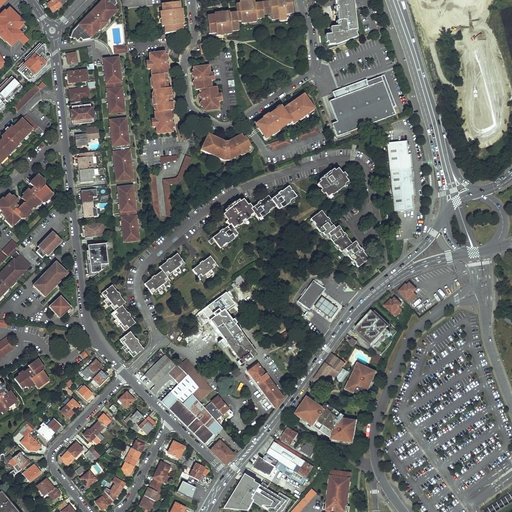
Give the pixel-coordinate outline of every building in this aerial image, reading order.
[(51,0),(52,1),(43,7),(45,10),(49,7),(52,13),(61,7),(61,6),(56,0),(51,0)] [(115,0),(103,0),(96,7),(97,7),(95,9),(91,13),(88,17),(87,16),(83,20),(84,21),(82,23),(82,22),(73,31),(73,32),(71,38),(74,39),(75,39),(77,42),(80,38),(83,41),(90,39),(96,33),(99,29),(100,30),(107,23),(106,22),(117,11),(113,7),(117,4),(116,3),(115,0)] [(214,15),(207,16),(209,34),(216,33),(216,36),(222,35),(223,33),(225,32),(226,35),(231,34),(231,32),(238,31),(237,22),(241,21),(241,24),(247,23),(248,21),(250,21),(251,23),(256,22),(256,19),(271,18),(271,15),(274,15),(278,14),(278,18),(279,21),(286,20),(285,17),(285,14),(288,13),(293,13),(292,4),(290,4),(289,0),(269,0),(269,3),(266,3),(254,4),(254,0),(249,1),(248,3),(246,3),(245,1),(239,2),(239,4),(235,5),(236,13),(236,16),(229,16),(229,14),(229,12),(223,13),(223,15),(220,15),(219,13),(214,14),(214,15)] [(335,0),(338,21),(341,21),(341,26),(339,27),(330,28),(331,34),(325,35),(326,42),(327,42),(328,45),(334,45),(334,42),(339,42),(339,41),(341,40),(341,43),(348,41),(348,39),(354,38),(354,33),(356,33),(355,30),(357,30),(356,26),(357,25),(355,7),(353,7),(353,5),(355,5),(354,0),(335,0)] [(179,2),(161,4),(162,12),(159,12),(160,18),(163,18),(163,20),(161,21),(162,27),(164,27),(165,34),(183,32),(182,25),(184,24),(183,19),(180,18),(180,16),(182,15),(182,9),(180,10),(179,2)] [(0,19),(0,18),(0,35),(2,37),(5,40),(6,39),(10,43),(9,44),(12,47),(20,39),(19,38),(21,36),(18,32),(19,31),(17,30),(23,25),(24,23),(19,18),(18,19),(9,10),(6,13),(5,11),(2,15),(3,16),(0,19)] [(25,34),(20,40),(25,44),(30,39),(25,34)] [(5,40),(2,37),(1,38),(11,48),(12,47),(9,44),(10,43),(6,39),(5,40)] [(18,70),(30,82),(41,71),(39,70),(46,63),(42,59),(45,56),(45,49),(40,44),(25,59),(27,62),(20,69),(18,70)] [(128,45),(114,47),(115,54),(128,52),(128,45)] [(164,52),(149,53),(150,60),(147,61),(148,68),(150,68),(151,76),(152,88),(152,89),(154,89),(155,97),(152,97),(153,104),(155,104),(156,111),(155,111),(155,118),(153,119),(153,126),(156,125),(157,133),(172,131),(171,124),(173,124),(174,124),(173,116),(172,117),(171,117),(170,111),(170,110),(172,110),(172,109),(171,102),(174,102),(174,95),(173,95),(171,95),(170,88),(170,87),(167,88),(167,83),(168,82),(167,79),(166,79),(166,74),(166,73),(166,66),(168,66),(169,66),(168,59),(167,59),(165,59),(164,52)] [(78,66),(76,53),(69,54),(70,58),(67,58),(68,65),(70,64),(71,68),(78,66)] [(110,114),(125,112),(124,100),(121,101),(120,97),(123,96),(120,73),(118,74),(117,70),(120,69),(119,58),(104,59),(105,71),(108,71),(108,75),(105,75),(108,98),(111,98),(111,102),(109,102),(110,114)] [(20,69),(27,62),(25,59),(18,66),(20,69)] [(209,65),(193,67),(194,68),(194,74),(192,74),(192,75),(192,82),(193,82),(195,82),(196,87),(196,89),(201,88),(201,89),(202,95),(200,96),(199,96),(200,103),(201,103),(203,103),(203,109),(203,110),(219,108),(218,101),(220,101),(219,93),(217,93),(216,86),(211,86),(210,80),(213,80),(212,72),(209,72),(209,65)] [(88,81),(87,70),(68,72),(69,83),(88,81)] [(380,80),(390,107),(393,106),(381,75),(372,79),(373,83),(380,80)] [(21,86),(12,77),(9,80),(0,88),(0,94),(5,100),(6,101),(21,86)] [(0,85),(0,88),(9,80),(7,78),(0,85)] [(366,86),(363,79),(335,90),(338,97),(332,99),(341,122),(336,124),(340,135),(347,132),(393,114),(390,107),(380,80),(373,83),(366,86)] [(41,90),(38,87),(35,85),(12,108),(17,113),(41,90)] [(24,89),(21,86),(6,101),(9,104),(24,89)] [(90,97),(89,88),(70,90),(71,99),(75,99),(75,102),(81,102),(81,98),(90,97)] [(312,108),(304,97),(301,100),(299,98),(293,102),(294,102),(282,110),(280,107),(257,123),(260,127),(258,128),(264,137),(266,135),(267,137),(290,121),(291,123),(295,120),(296,121),(308,113),(307,111),(312,108)] [(90,104),(84,105),(86,123),(93,123),(90,104)] [(86,123),(84,105),(72,107),(74,125),(86,123)] [(7,131),(6,133),(14,140),(13,141),(17,145),(19,143),(24,138),(29,133),(32,130),(34,131),(39,126),(27,114),(14,127),(12,126),(7,131)] [(117,181),(133,179),(131,164),(129,164),(128,159),(131,159),(128,136),(125,136),(125,131),(128,131),(126,119),(110,120),(111,133),(114,132),(115,137),(112,137),(115,161),(117,161),(118,166),(115,166),(117,181)] [(296,133),(299,140),(318,133),(316,126),(296,133)] [(98,129),(86,131),(87,139),(76,140),(77,146),(87,145),(87,142),(94,141),(93,138),(99,137),(98,129)] [(0,162),(6,156),(9,154),(15,147),(17,145),(13,141),(14,140),(6,133),(2,136),(4,137),(0,141),(0,162)] [(204,149),(203,151),(222,160),(226,161),(228,160),(240,155),(244,153),(249,150),(247,148),(250,147),(245,137),(243,138),(241,135),(232,140),(227,143),(225,143),(220,140),(210,136),(208,139),(206,138),(202,148),(204,149)] [(268,144),(271,152),(290,143),(287,136),(268,144)] [(408,155),(406,141),(387,143),(394,212),(413,210),(412,197),(415,196),(410,155),(408,155)] [(94,152),(80,153),(81,158),(78,158),(80,170),(81,170),(94,169),(92,157),(94,157),(94,152)] [(163,180),(167,217),(172,216),(169,185),(178,184),(183,180),(191,158),(185,156),(177,177),(175,178),(163,180)] [(94,169),(81,170),(82,176),(80,177),(81,182),(93,181),(93,175),(94,175),(94,169)] [(333,170),(331,171),(331,173),(323,179),(321,179),(319,180),(319,183),(317,184),(321,190),(320,191),(323,195),(324,194),(327,198),(330,195),(333,195),(344,187),(344,184),(347,182),(344,178),(346,177),(343,173),(342,174),(337,169),(334,171),(333,170)] [(331,173),(331,171),(329,171),(321,176),(321,179),(323,179),(331,173)] [(24,204),(30,210),(32,208),(34,209),(39,204),(37,203),(42,198),(45,201),(46,202),(53,195),(42,184),(44,182),(38,175),(29,184),(31,186),(24,193),(25,194),(21,198),(25,202),(24,204)] [(155,176),(151,177),(155,218),(160,217),(155,176)] [(133,186),(118,188),(120,199),(122,199),(123,203),(120,203),(123,226),(125,226),(126,230),(123,230),(124,242),(139,240),(138,229),(135,229),(135,225),(138,225),(135,202),(132,202),(132,198),(134,198),(133,186)] [(214,239),(217,244),(222,250),(225,247),(224,246),(229,242),(231,243),(236,239),(236,237),(239,235),(236,232),(234,229),(238,226),(240,227),(244,223),(242,221),(246,218),(247,220),(251,217),(251,216),(255,213),(256,215),(259,219),(262,216),(264,217),(269,213),(269,210),(272,208),(273,209),(276,206),(278,209),(282,206),(284,206),(290,202),(290,199),(293,197),(294,198),(297,195),(289,186),(282,191),(281,190),(278,193),(278,192),(274,195),(271,197),(272,199),(271,200),(267,196),(261,201),(260,200),(257,203),(257,202),(255,203),(253,205),(254,206),(253,208),(250,204),(248,205),(244,200),(241,202),(240,200),(237,202),(237,204),(230,210),(228,209),(225,211),(227,213),(223,216),(228,221),(227,222),(230,227),(228,228),(227,226),(224,228),(222,230),(223,231),(220,233),(221,234),(214,239)] [(83,204),(93,203),(92,198),(97,197),(96,189),(82,191),(83,204)] [(4,217),(6,219),(5,221),(11,226),(22,215),(24,217),(31,211),(30,210),(24,204),(23,203),(21,205),(17,201),(18,201),(15,198),(14,199),(9,194),(4,199),(2,198),(0,200),(0,211),(5,216),(4,217)] [(237,204),(237,202),(236,201),(232,204),(228,207),(228,209),(230,210),(237,204)] [(87,204),(82,205),(84,220),(89,219),(90,219),(90,217),(88,217),(88,214),(87,204)] [(321,211),(310,219),(312,222),(313,221),(316,225),(316,226),(320,232),(321,232),(325,237),(326,236),(328,234),(331,238),(331,240),(335,246),(337,246),(339,250),(341,252),(345,249),(348,254),(347,256),(352,261),(354,261),(357,264),(356,265),(358,268),(368,260),(363,253),(363,252),(361,249),(360,249),(355,242),(352,244),(346,237),(347,237),(344,234),(343,234),(338,227),(335,229),(329,222),(330,221),(327,218),(327,219),(321,211)] [(88,238),(104,236),(103,223),(97,224),(97,225),(93,226),(93,224),(85,225),(86,232),(88,232),(88,238)] [(52,232),(37,247),(39,249),(36,252),(42,258),(46,255),(46,256),(61,241),(52,232)] [(97,237),(86,238),(87,253),(93,253),(92,244),(98,244),(98,241),(97,237)] [(2,250),(8,256),(9,254),(14,249),(18,245),(13,240),(2,250)] [(47,257),(63,242),(61,241),(46,256),(47,257)] [(15,260),(0,274),(0,295),(6,290),(7,291),(10,287),(9,286),(19,276),(20,277),(23,274),(22,273),(25,270),(26,271),(31,266),(16,251),(11,256),(15,260)] [(114,252),(99,254),(100,265),(107,264),(107,260),(105,260),(105,258),(110,257),(111,265),(115,264),(114,252)] [(185,264),(178,254),(170,259),(169,258),(167,260),(165,262),(166,263),(160,267),(162,270),(155,276),(154,275),(152,277),(150,278),(151,279),(144,284),(152,294),(158,290),(159,292),(165,287),(164,285),(170,281),(168,278),(173,273),(175,275),(181,271),(179,269),(185,264)] [(218,268),(211,257),(203,263),(202,261),(199,262),(197,264),(199,266),(193,271),(201,281),(206,277),(208,279),(215,274),(213,272),(218,268)] [(40,280),(51,292),(68,275),(56,264),(40,280)] [(32,287),(44,299),(51,292),(40,280),(32,287)] [(325,289),(313,281),(297,302),(309,310),(325,289)] [(117,290),(113,284),(103,292),(107,297),(105,299),(109,305),(111,304),(115,310),(112,313),(116,318),(114,320),(118,326),(120,324),(125,330),(135,323),(130,316),(131,315),(127,310),(126,311),(122,305),(125,302),(120,295),(121,294),(118,290),(117,290)] [(406,286),(400,292),(410,302),(416,296),(413,293),(416,289),(410,284),(407,287),(406,286)] [(48,307),(59,319),(71,308),(60,296),(48,307)] [(329,303),(321,297),(313,307),(322,313),(330,319),(338,309),(329,303)] [(385,306),(397,317),(404,310),(400,307),(401,305),(395,298),(392,301),(391,300),(385,306)] [(224,310),(210,321),(239,360),(237,362),(240,365),(249,359),(250,360),(252,358),(251,357),(257,353),(236,325),(238,324),(235,320),(233,321),(224,310)] [(389,327),(373,312),(356,331),(372,345),(389,327)] [(0,326),(8,328),(9,321),(0,319),(0,326)] [(134,336),(130,331),(119,339),(123,345),(121,346),(126,353),(128,351),(132,357),(143,349),(138,342),(138,341),(134,336)] [(0,342),(0,358),(16,348),(8,337),(0,342)] [(333,354),(326,363),(340,373),(344,368),(342,367),(346,363),(333,354)] [(191,395),(192,395),(199,388),(188,375),(187,375),(176,364),(175,365),(165,355),(145,375),(155,385),(150,390),(155,395),(158,390),(164,383),(165,384),(169,380),(165,376),(168,373),(172,378),(179,384),(175,387),(173,385),(169,390),(171,392),(163,400),(162,399),(160,400),(169,409),(177,400),(182,403),(191,395)] [(374,358),(370,362),(375,365),(380,358),(376,355),(374,357),(374,358)] [(292,356),(284,362),(288,368),(296,361),(292,356)] [(23,388),(25,389),(26,388),(32,384),(34,386),(36,384),(39,388),(48,381),(41,372),(43,369),(35,359),(28,365),(31,368),(28,370),(27,369),(24,372),(23,371),(13,379),(21,390),(23,388)] [(103,368),(95,360),(87,368),(86,367),(82,371),(81,370),(79,372),(86,379),(89,377),(91,380),(100,371),(103,368)] [(326,363),(314,380),(320,385),(325,379),(326,380),(330,374),(336,379),(340,373),(326,363)] [(258,364),(247,372),(275,409),(277,407),(279,404),(281,402),(284,399),(258,364)] [(376,373),(359,365),(356,370),(357,370),(351,382),(350,381),(348,387),(355,391),(354,393),(358,394),(358,393),(360,394),(362,391),(363,389),(367,391),(369,385),(372,379),(373,379),(376,373)] [(188,375),(199,388),(204,384),(189,366),(184,370),(188,375)] [(91,380),(98,387),(107,378),(100,371),(91,380)] [(0,414),(2,413),(3,415),(10,410),(9,408),(15,404),(18,402),(11,391),(8,393),(7,394),(0,384),(0,378),(1,378),(0,376),(0,414)] [(64,386),(67,388),(73,382),(70,380),(64,386)] [(0,384),(7,394),(8,393),(5,388),(6,387),(3,383),(2,384),(0,381),(0,384)] [(194,397),(198,401),(206,395),(205,395),(209,391),(212,394),(214,392),(207,385),(201,390),(194,397)] [(61,389),(67,394),(70,391),(67,388),(64,386),(61,389)] [(77,392),(86,401),(92,395),(83,386),(77,392)] [(199,388),(192,395),(194,397),(201,390),(199,388)] [(171,392),(169,390),(159,399),(160,400),(162,399),(163,400),(171,392)] [(119,400),(126,408),(134,400),(126,393),(119,400)] [(187,427),(205,409),(198,401),(194,397),(192,395),(191,395),(182,403),(177,400),(169,409),(187,427)] [(210,414),(215,420),(220,416),(219,415),(221,413),(223,415),(229,409),(221,399),(218,396),(211,402),(216,408),(210,414)] [(356,423),(346,421),(343,419),(345,417),(342,414),(340,417),(339,416),(336,416),(332,413),(333,413),(329,410),(331,407),(325,403),(323,405),(321,403),(319,406),(312,401),(311,403),(307,399),(296,414),(332,439),(353,443),(356,423)] [(66,407),(74,413),(79,407),(72,401),(66,407)] [(60,413),(68,420),(74,413),(66,407),(60,413)] [(210,414),(205,409),(187,427),(204,444),(208,440),(213,435),(214,434),(217,431),(219,432),(220,434),(222,436),(223,437),(228,442),(228,443),(229,444),(235,450),(238,453),(241,449),(240,448),(215,420),(210,414)] [(130,418),(139,426),(145,419),(137,411),(130,418)] [(98,422),(104,428),(112,419),(107,414),(104,417),(103,416),(98,421),(98,422)] [(139,426),(147,435),(154,427),(153,426),(156,423),(151,418),(148,422),(145,419),(139,426)] [(47,427),(54,434),(61,427),(53,420),(47,427)] [(25,426),(30,431),(34,427),(28,422),(25,426)] [(89,431),(101,442),(103,439),(98,434),(105,428),(104,428),(98,422),(92,429),(91,428),(89,431)] [(37,431),(47,441),(54,434),(47,427),(43,424),(37,431)] [(19,432),(22,435),(27,430),(24,427),(19,432)] [(289,428),(282,439),(292,445),(294,441),(298,435),(289,428)] [(83,437),(90,443),(92,440),(98,445),(101,442),(89,431),(83,437)] [(21,443),(28,451),(36,452),(41,448),(29,435),(21,443)] [(133,449),(141,453),(144,446),(144,445),(145,442),(138,439),(137,442),(136,442),(133,449)] [(233,453),(232,453),(220,441),(211,450),(226,465),(235,456),(233,453)] [(309,441),(302,452),(311,458),(318,447),(309,441)] [(168,453),(179,458),(184,447),(173,442),(168,453)] [(269,456),(266,462),(276,468),(303,484),(314,467),(274,442),(267,454),(269,456)] [(73,447),(68,453),(74,460),(74,459),(80,454),(82,452),(82,451),(76,445),(73,447)] [(126,463),(134,466),(141,453),(133,449),(132,449),(125,462),(126,463)] [(93,455),(97,459),(100,456),(95,451),(92,454),(93,455)] [(84,453),(82,452),(80,454),(74,459),(76,461),(82,456),(81,456),(84,453)] [(61,460),(68,467),(74,460),(68,453),(67,454),(63,458),(61,460)] [(19,454),(9,462),(18,473),(30,464),(28,460),(26,462),(19,454)] [(260,458),(257,462),(261,465),(258,470),(267,476),(267,475),(270,477),(276,468),(266,462),(260,458)] [(157,471),(166,475),(170,467),(176,470),(178,466),(165,460),(163,463),(161,463),(157,471)] [(121,473),(129,477),(134,466),(126,463),(121,473)] [(192,469),(202,474),(205,468),(195,463),(192,469)] [(22,475),(29,484),(40,475),(37,472),(39,471),(36,467),(35,467),(34,467),(33,467),(32,467),(22,475)] [(75,473),(78,476),(84,471),(81,468),(75,473)] [(189,476),(198,480),(202,474),(192,469),(189,476)] [(331,470),(327,503),(326,510),(330,510),(346,511),(347,506),(351,473),(331,470)] [(160,488),(163,483),(167,485),(170,477),(166,475),(157,471),(154,478),(155,479),(152,485),(160,488)] [(80,481),(87,488),(96,481),(90,473),(80,481)] [(247,476),(255,482),(256,480),(246,474),(225,509),(230,509),(231,508),(228,507),(247,476)] [(231,508),(230,509),(239,510),(242,507),(249,511),(255,501),(256,499),(274,511),(281,511),(282,511),(283,511),(291,499),(280,493),(278,496),(267,489),(271,483),(265,479),(263,482),(261,485),(255,482),(247,476),(228,507),(231,508)] [(103,491),(113,501),(119,497),(123,487),(124,483),(116,479),(113,483),(116,484),(111,493),(105,489),(103,491)] [(37,488),(44,497),(47,495),(54,490),(46,480),(37,488)] [(176,492),(191,499),(195,488),(182,481),(176,492)] [(148,489),(144,497),(155,502),(157,503),(161,495),(160,494),(162,490),(152,485),(150,490),(148,489)] [(313,488),(291,511),(300,511),(318,493),(313,488)] [(47,495),(52,502),(51,503),(53,506),(59,502),(56,498),(60,496),(55,489),(54,490),(47,495)] [(0,511),(16,511),(0,492),(0,511)] [(95,503),(102,511),(112,502),(104,493),(101,496),(102,497),(95,503)] [(139,507),(150,511),(155,502),(144,497),(139,507)] [(274,511),(256,499),(255,501),(270,511),(274,511)] [(170,511),(185,511),(186,510),(184,509),(185,508),(175,503),(170,511)]
